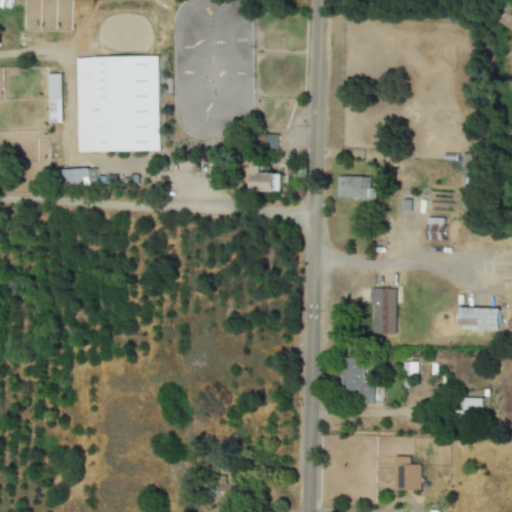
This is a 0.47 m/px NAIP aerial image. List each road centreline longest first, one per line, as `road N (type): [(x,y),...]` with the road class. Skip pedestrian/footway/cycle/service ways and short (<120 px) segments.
road 1 (tertiary): [(306,511),(317,0)]
road 2 (residential): [(313,206),(58,200)]
